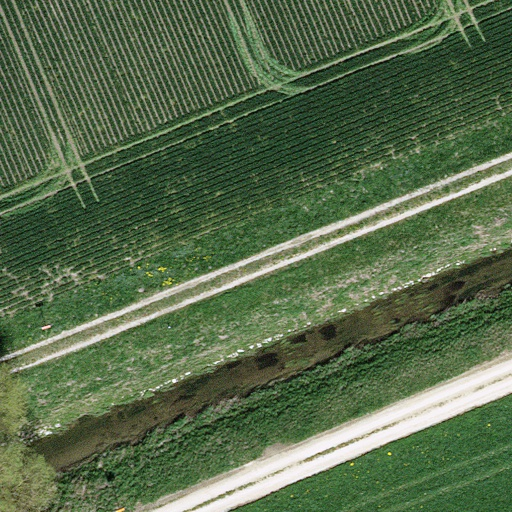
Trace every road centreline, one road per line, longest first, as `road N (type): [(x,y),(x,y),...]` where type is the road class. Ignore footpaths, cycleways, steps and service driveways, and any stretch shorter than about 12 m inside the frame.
road 1 (track): [(0,364),(511,149)]
road 2 (track): [(511,379),(192,511)]
